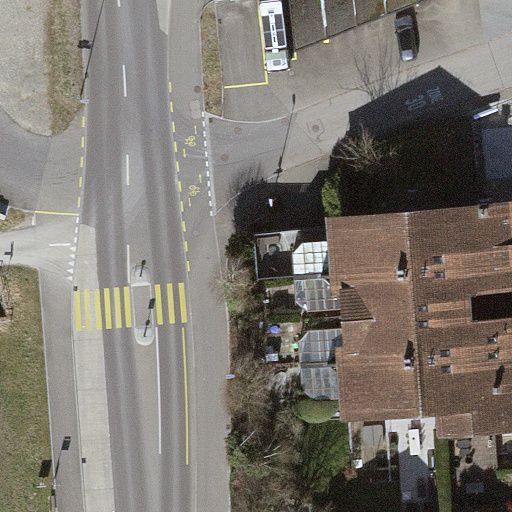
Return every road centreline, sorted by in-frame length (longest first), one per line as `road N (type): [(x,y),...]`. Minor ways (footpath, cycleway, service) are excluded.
road 1 (residential): [(134,175),(231,162),(511,60)]
road 2 (secondary): [(134,175),(155,511)]
road 3 (secondary): [(119,0),(134,175)]
